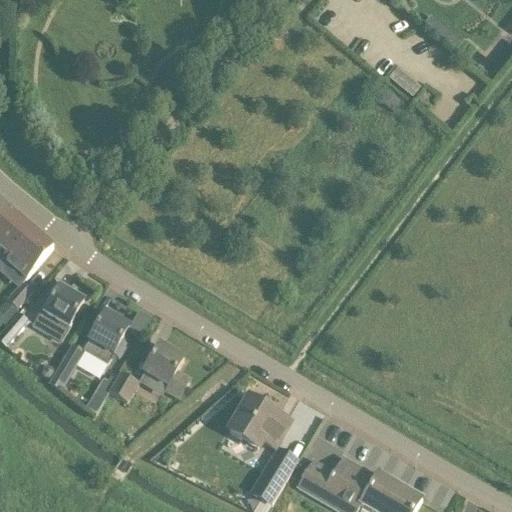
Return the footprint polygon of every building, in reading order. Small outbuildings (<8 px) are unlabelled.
[(461,47),(449,37),(442,45),(454,55),(461,47)] [(412,102),(421,92),(397,72),(389,82),(412,102)] [(0,228),(11,216),(0,206),(0,228)] [(20,249),(33,235),(11,216),(0,228),(0,253),(6,258),(16,246),(20,249)] [(52,252),(33,235),(20,249),(16,246),(6,258),(1,263),(25,284),(52,252)] [(0,312),(0,327),(3,330),(31,296),(21,287),(0,312)] [(84,306),(60,292),(44,318),(41,316),(31,331),(59,348),(84,306)] [(18,317),(0,338),(0,346),(6,352),(29,326),(18,317)] [(83,355),(72,348),(49,387),(61,396),(78,367),(101,380),(121,346),(116,343),(124,329),(105,318),(83,355)] [(188,386),(175,379),(184,364),(159,350),(142,379),(167,393),(164,397),(177,405),(188,386)] [(42,380),(43,380),(43,381),(44,381),(45,382),(46,382),(47,382),(48,382),(50,382),(51,381),(52,380),(53,379),(53,378),(54,377),(54,376),(54,375),(54,374),(53,373),(53,372),(52,372),(52,371),(51,371),(51,370),(50,370),(49,370),(48,369),(47,369),(46,370),(45,370),(44,370),(44,371),(43,371),(43,372),(42,372),(42,373),(41,374),(41,375),(41,376),(41,377),(42,378),(42,379),(42,380)] [(120,377),(108,397),(128,408),(139,388),(120,377)] [(95,419),(104,404),(94,398),(85,413),(95,419)] [(273,456),(275,453),(290,427),(249,403),(228,439),(260,458),(264,450),(273,456)] [(268,511),(296,466),(275,453),(273,456),(246,500),(265,511),(268,511)] [(418,511),(424,503),(380,478),(379,480),(345,461),(335,478),(313,466),(297,493),(328,511),(418,511)]
